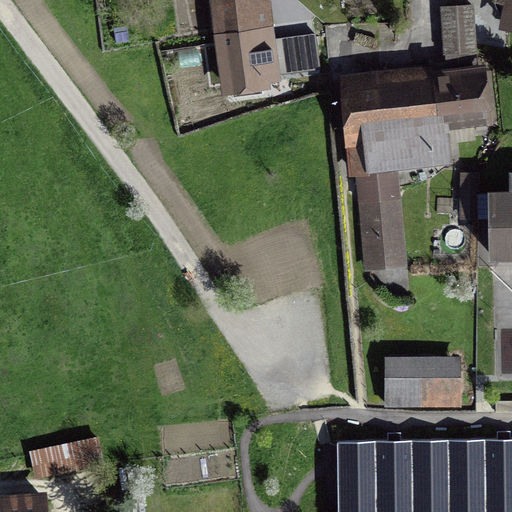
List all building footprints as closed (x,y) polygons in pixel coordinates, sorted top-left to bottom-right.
[(252,0),(215,0),(217,11),(215,11),(222,62),(237,60),(235,49),(270,45),(269,35),(259,36),(255,5),(253,5),(252,0)] [(474,50),(472,5),(444,7),(446,52),(474,50)] [(286,64),(308,60),(304,34),(282,38),(286,64)] [(485,117),(479,72),(458,74),(458,68),(431,71),(432,77),(347,87),(354,168),(443,158),(439,122),(485,117)] [(477,175),(462,175),(461,215),(477,215),(477,175)] [(494,255),(494,254),(511,253),(511,175),(511,189),(511,194),(493,195),(493,193),(490,193),(491,255),(494,255)] [(404,263),(398,204),(361,207),(366,266),(404,263)] [(385,404),(459,403),(459,368),(385,368),(385,404)] [(511,511),(511,437),(337,440),(337,511),(511,511)] [(96,438),(32,453),(37,475),(100,463),(96,438)] [(41,511),(40,496),(3,499),(3,511),(41,511)]
